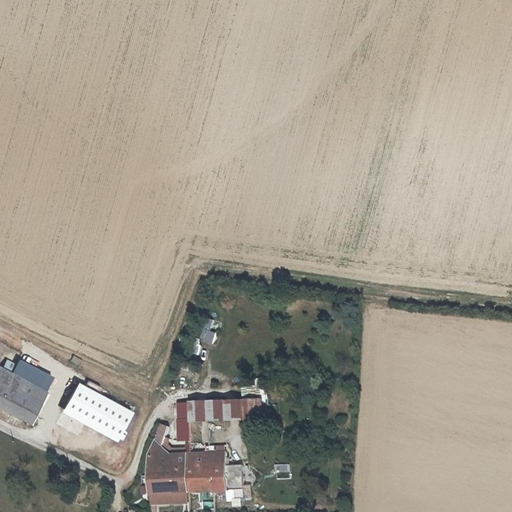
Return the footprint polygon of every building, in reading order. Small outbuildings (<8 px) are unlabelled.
[(6,360),(3,367),(12,371),(15,364),(6,360)] [(14,375),(47,392),(55,377),(22,360),(14,375)] [(0,407),(30,423),(47,392),(14,375),(0,367),(0,407)] [(79,384),(65,411),(120,441),(134,414),(79,384)] [(261,400),(190,403),(191,421),(262,419),(261,400)] [(191,421),(190,403),(178,402),(181,419),(178,419),(179,441),(190,440),(191,421)] [(185,492),(242,490),(242,465),(224,467),(225,452),(191,454),(186,454),(168,454),(161,448),(162,447),(168,427),(161,424),(155,440),(147,456),(147,478),(151,504),(186,503),(185,492)] [(276,465),(277,480),(292,479),(291,464),(276,465)]
